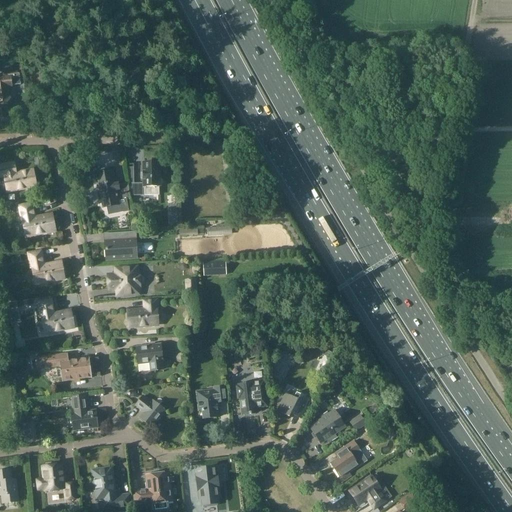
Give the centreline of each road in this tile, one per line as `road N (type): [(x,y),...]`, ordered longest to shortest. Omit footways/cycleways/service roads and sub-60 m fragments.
road 1 (motorway): [(199,0),(363,289),(511,511)]
road 2 (motorway): [(511,463),(355,226),(227,0)]
road 3 (unclassified): [(511,409),(416,265),(272,0)]
road 4 (residential): [(118,435),(91,324),(63,255),(41,140)]
road 5 (residential): [(330,511),(293,456),(273,448),(166,458),(118,435)]
road 6 (track): [(416,265),(442,129)]
road 7 (track): [(442,129),(475,0)]
road 8 (residential): [(41,140),(171,135)]
road 9 (residential): [(118,435),(0,455)]
